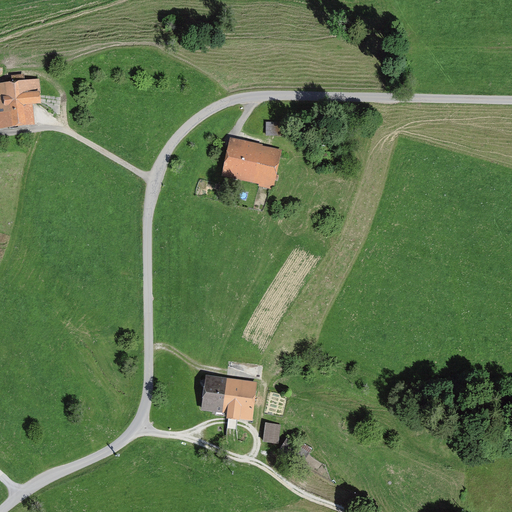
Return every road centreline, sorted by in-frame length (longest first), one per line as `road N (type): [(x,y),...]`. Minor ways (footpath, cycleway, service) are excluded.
road 1 (unclassified): [(511,99),(243,96),(195,119),(169,145),(151,188),(146,400),(138,425),(103,452),(36,480),(0,510)]
road 2 (track): [(138,425),(255,463),(347,511)]
road 3 (unknown): [(45,120),(155,173)]
